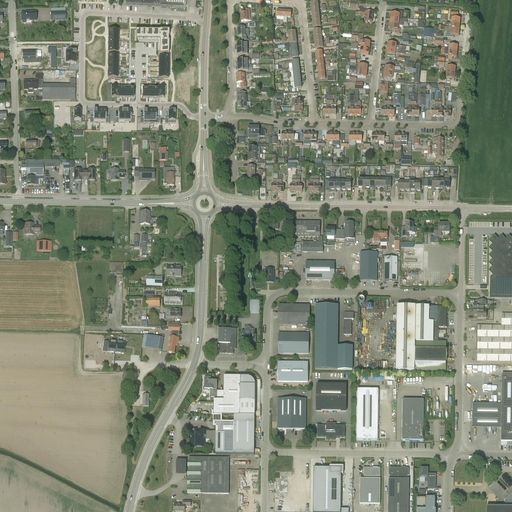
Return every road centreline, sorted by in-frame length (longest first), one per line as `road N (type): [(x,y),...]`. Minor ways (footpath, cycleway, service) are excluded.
road 1 (residential): [(206,18),(82,12),(81,104),(137,104)]
road 2 (unclassified): [(266,365),(267,306),(278,293),(460,294)]
road 3 (tertiary): [(462,207),(244,205)]
road 4 (residential): [(18,201),(11,0)]
road 5 (unclassified): [(265,452),(454,454)]
road 6 (secondary): [(129,511),(143,462),(194,364)]
road 7 (unclassified): [(454,454),(460,294)]
road 8 (unknown): [(311,453),(312,418),(345,421),(347,509)]
road 9 (unknown): [(396,454),(403,391),(480,380)]
road 10 (secondary): [(18,201),(148,203)]
road 11 (residential): [(313,123),(297,3)]
